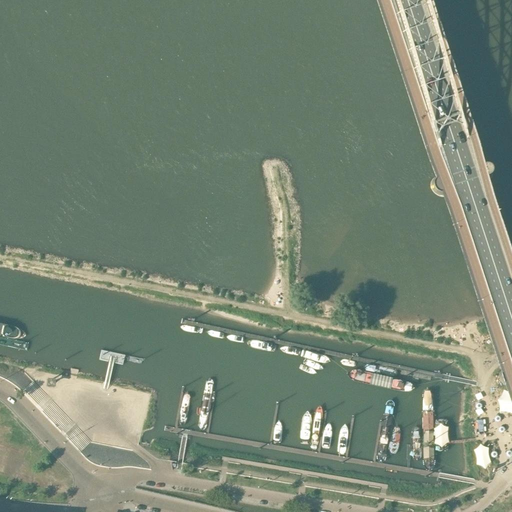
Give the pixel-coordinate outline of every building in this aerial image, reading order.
[(0,327),(0,338),(25,344),(27,334),(0,327)] [(405,373),(365,364),(363,375),(403,383),(405,373)] [(167,365),(155,422),(187,428),(199,371),(167,365)] [(199,371),(187,428),(218,435),(230,378),(199,371)] [(444,473),(447,468),(445,395),(439,392),(434,395),(433,425),(430,424),(423,424),(420,428),(419,409),(414,407),(410,408),(409,413),(409,464),(413,470),(420,470),(421,478),(427,478),(427,459),(434,458),(435,470),(438,475),(442,475),(444,473)] [(496,465),(495,446),(480,447),(481,465),(496,465)] [(511,489),(499,498),(505,508),(511,503),(511,489)]
